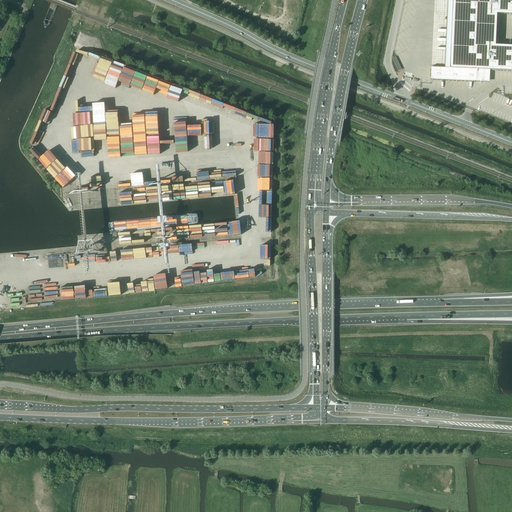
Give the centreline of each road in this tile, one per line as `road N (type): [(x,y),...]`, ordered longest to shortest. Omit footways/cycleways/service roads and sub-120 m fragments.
road 1 (unclassified): [(0,384),(95,400),(284,400),(303,387),(305,168),(334,0)]
road 2 (trunk): [(443,302),(0,329)]
road 3 (trunk): [(0,339),(405,316)]
road 4 (secondary): [(485,131),(337,76),(170,0)]
road 5 (primary): [(0,417),(320,416)]
road 6 (primary): [(301,407),(0,404)]
road 7 (primary): [(344,0),(310,205)]
road 8 (primary): [(326,200),(361,0)]
road 9 (trunk): [(320,416),(511,431)]
road 10 (trunk): [(511,420),(324,408)]
road 11 (trunk): [(511,206),(326,200)]
road 12 (primary): [(324,408),(325,239)]
road 13 (primary): [(310,205),(316,372)]
road 14 (trunk): [(351,213),(511,220)]
